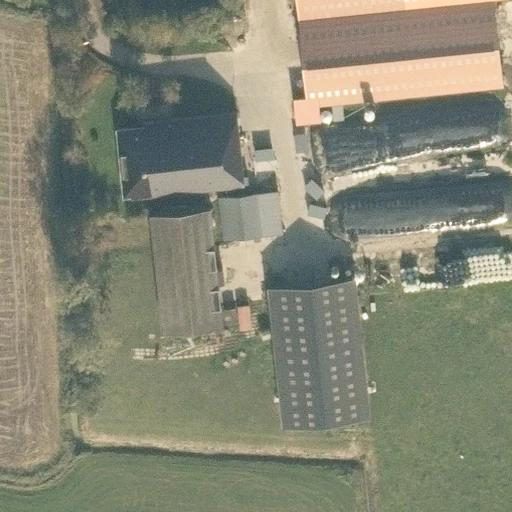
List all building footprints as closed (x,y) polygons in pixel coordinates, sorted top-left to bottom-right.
[(297,0),(299,18),(308,103),(502,83),(493,0),(467,0),(404,7),(403,0),(297,0)] [(144,121),(144,125),(118,128),(125,193),(131,192),(131,196),(245,184),(237,111),(144,121)] [(257,190),(219,194),(224,238),(263,234),(257,190)] [(150,212),(163,331),(225,325),(212,205),(150,212)] [(367,414),(352,274),(272,282),(287,422),(367,414)] [(260,333),(272,332),(268,308),(257,309),(260,333)]
